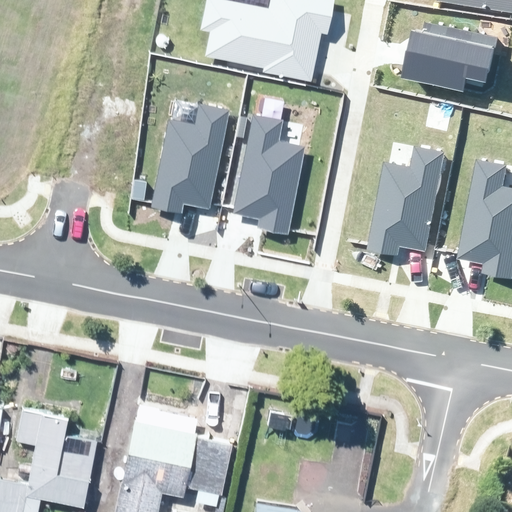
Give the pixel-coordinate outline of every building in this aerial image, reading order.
[(264,71),(312,81),(317,55),(321,33),(328,34),(335,0),(269,0),(268,7),(233,0),(204,0),(198,31),(209,33),(204,56),(265,68),(264,71)] [(511,0),(436,0),(511,12),(511,0)] [(400,78),(463,92),(467,79),(487,83),(497,39),(425,22),(423,32),(411,30),(405,56),(400,78)] [(169,121),(152,208),(182,214),(184,205),(194,207),(210,210),(229,110),(199,104),(195,126),(169,121)] [(257,229),(288,235),(305,147),(279,142),(283,120),(253,114),(233,214),(246,217),(259,219),(257,229)] [(384,163),(367,251),(398,257),(399,247),(409,249),(425,252),(445,152),(414,146),(410,168),(384,163)] [(481,273),(511,279),(511,277),(511,188),(502,186),(507,165),(476,159),(457,259),(473,262),(483,264),(481,273)] [(227,490),(236,439),(200,433),(201,430),(197,429),(200,413),(141,402),(120,511),(197,511),(178,509),(177,511),(172,511),(162,510),(166,487),(188,491),(190,483),(201,485),(198,497),(220,501),(223,489),(227,490)] [(69,417),(39,412),(21,408),(15,442),(36,446),(30,477),(28,486),(0,480),(0,511),(36,511),(39,498),(84,506),(84,505),(95,442),(66,436),(69,417)] [(301,511),(300,510),(259,502),(257,511),(301,511)]
